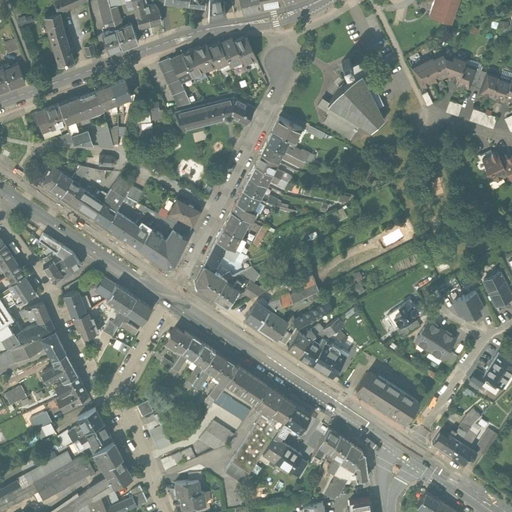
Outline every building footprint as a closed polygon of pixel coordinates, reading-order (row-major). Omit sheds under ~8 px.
[(19,23),(32,18),(31,15),(24,17),(23,15),(22,16),(16,0),(11,2),(19,23)] [(53,0),(57,9),(65,7),(80,0),(53,0)] [(96,0),(103,24),(107,22),(107,21),(112,20),(109,6),(107,0),(96,0)] [(127,7),(124,0),(119,0),(121,3),(125,8),(127,7)] [(141,0),(124,0),(127,7),(134,6),(136,15),(144,13),(143,6),(141,0)] [(208,0),(207,18),(225,14),(222,0),(208,0)] [(239,0),(241,10),(260,6),(259,0),(239,0)] [(433,0),(428,15),(451,23),(458,0),(433,0)] [(154,3),(148,5),(149,12),(147,13),(150,24),(161,22),(159,10),(154,3)] [(116,4),(109,6),(112,20),(115,27),(122,24),(116,4)] [(150,24),(147,13),(149,12),(148,5),(143,6),(144,13),(136,15),(138,27),(150,24)] [(44,14),(50,32),(59,62),(73,58),(64,29),(58,10),(44,14)] [(108,51),(121,46),(115,27),(112,20),(107,21),(107,22),(110,29),(101,32),(108,51)] [(122,24),(115,27),(121,46),(138,40),(131,21),(122,24)] [(475,35),(478,29),(472,26),(469,33),(475,35)] [(245,35),(233,40),(241,59),(243,62),(255,57),(245,35)] [(3,41),(7,52),(19,48),(14,37),(3,41)] [(232,37),(220,42),(228,61),(230,64),(241,59),(233,40),(232,37)] [(218,39),(206,44),(215,65),(216,66),(228,61),(220,42),(218,39)] [(199,44),(193,47),(203,69),(207,67),(209,67),(215,65),(206,44),(206,43),(200,46),(199,44)] [(95,52),(92,44),(84,46),(86,54),(95,52)] [(193,47),(181,52),(191,74),(203,69),(193,47)] [(180,79),(191,74),(181,52),(170,58),(180,79)] [(441,77),(446,75),(452,59),(444,57),(442,53),(432,58),(441,77)] [(453,55),(452,59),(446,75),(458,79),(465,59),(453,55)] [(190,101),(180,79),(170,58),(169,56),(158,61),(178,104),(190,101)] [(341,61),(344,69),(345,69),(350,79),(344,83),(343,81),(338,86),(339,88),(334,93),(328,101),(321,96),(317,103),(329,112),(323,121),(349,138),(355,129),(355,130),(356,128),(359,123),(369,130),(370,131),(384,120),(383,118),(377,107),(383,105),(362,61),(352,65),(348,57),(341,61)] [(431,57),(421,61),(431,82),(441,77),(432,58),(431,57)] [(481,70),(482,66),(465,59),(458,79),(456,83),(468,88),(469,85),(475,68),(481,70)] [(421,87),(431,82),(421,61),(411,66),(421,87)] [(9,62),(1,64),(9,86),(25,81),(18,63),(10,66),(9,62)] [(0,89),(9,86),(1,64),(0,64),(0,89)] [(475,87),(481,70),(475,68),(469,85),(475,87)] [(486,72),(481,70),(475,87),(480,88),(486,72)] [(479,92),(491,96),(498,76),(486,72),(480,88),(479,92)] [(509,80),(498,76),(491,96),(503,100),(504,96),(509,80)] [(123,78),(111,83),(117,100),(122,98),(129,95),(123,78)] [(117,112),(117,100),(111,83),(96,88),(102,106),(109,103),(111,112),(117,112)] [(102,108),(102,106),(96,88),(79,95),(86,114),(102,108)] [(433,103),(428,92),(422,95),(427,106),(433,103)] [(74,119),(86,114),(79,95),(59,103),(65,122),(74,119)] [(234,96),(220,99),(224,118),(226,119),(229,118),(230,117),(230,115),(246,123),(254,107),(234,96)] [(141,101),(142,109),(142,110),(159,108),(159,107),(158,99),(141,101)] [(182,129),(224,118),(220,99),(174,111),(182,129)] [(462,105),(450,100),(445,113),(457,117),(462,105)] [(51,127),(65,122),(59,103),(44,108),(51,127)] [(142,110),(142,109),(138,109),(137,119),(144,118),(163,116),(162,106),(159,107),(159,108),(142,110)] [(170,107),(164,108),(168,116),(173,114),(170,107)] [(41,131),(51,127),(44,108),(34,112),(39,124),(41,131)] [(473,109),(469,121),(493,129),(497,117),(473,109)] [(34,126),(39,124),(34,112),(29,114),(34,126)] [(511,130),(511,113),(503,118),(510,132),(511,130)] [(278,115),(271,129),(289,138),(293,140),(300,126),(278,115)] [(145,122),(144,118),(137,119),(135,135),(152,134),(151,122),(145,122)] [(79,132),(74,119),(65,122),(69,132),(70,135),(79,132)] [(99,145),(113,146),(108,128),(106,121),(96,123),(99,132),(96,133),(99,145)] [(308,124),(306,130),(321,137),(323,132),(308,124)] [(117,126),(108,128),(113,146),(118,146),(117,135),(117,126)] [(73,143),(93,144),(88,129),(79,132),(70,135),(73,143)] [(265,141),(283,150),(285,144),(289,138),(271,129),(265,141)] [(62,142),(73,143),(70,135),(69,132),(60,135),(62,142)] [(277,161),(280,155),(283,150),(265,141),(260,152),(277,161)] [(292,148),(285,144),(283,150),(300,158),(305,159),(312,161),(314,153),(309,152),(301,148),(301,149),(293,145),(292,148)] [(300,158),(283,150),(280,155),(302,166),(305,159),(300,158)] [(499,178),(508,174),(499,157),(497,152),(492,154),(490,150),(479,155),(485,166),(484,168),(485,171),(488,172),(490,172),(493,179),(497,177),(499,178)] [(254,164),(271,173),(274,168),(277,161),(260,152),(254,164)] [(111,155),(99,154),(98,156),(98,163),(111,164),(115,162),(115,158),(111,155)] [(505,154),(499,157),(508,174),(510,179),(511,178),(511,157),(511,155),(507,157),(505,154)] [(78,181),(82,175),(88,166),(85,165),(80,164),(72,177),(78,181)] [(266,184),(269,178),(271,173),(254,164),(248,175),(266,184)] [(42,182),(61,194),(72,177),(53,165),(42,182)] [(98,167),(88,166),(82,175),(104,180),(105,169),(98,167)] [(36,177),(41,181),(48,172),(43,168),(36,177)] [(277,168),(274,168),(271,173),(287,180),(291,175),(277,168)] [(101,201),(115,210),(131,184),(132,182),(120,173),(105,195),(101,201)] [(287,180),(271,173),(269,178),(270,180),(284,187),(292,190),(294,182),(287,180)] [(261,193),(266,184),(248,175),(242,187),(259,196),(261,193)] [(78,181),(72,177),(61,194),(68,199),(78,185),(80,183),(78,181)] [(142,190),(131,184),(125,195),(136,200),(142,190)] [(96,197),(78,185),(68,199),(107,224),(116,210),(115,210),(101,201),(96,197)] [(253,209),(259,196),(242,187),(231,209),(249,218),(250,219),(251,217),(253,218),(256,211),(253,209)] [(101,201),(105,195),(100,191),(96,197),(101,201)] [(268,194),(261,193),(259,196),(275,203),(276,201),(278,202),(280,199),(269,194),(268,194)] [(200,209),(176,195),(168,209),(167,211),(178,217),(192,224),(200,209)] [(164,216),(167,211),(168,209),(160,205),(157,212),(164,216)] [(240,235),(249,218),(231,209),(222,226),(240,235)] [(141,219),(137,224),(116,210),(107,224),(167,265),(174,264),(187,238),(172,228),(165,239),(150,228),(151,226),(141,219)] [(175,222),(178,217),(167,211),(164,216),(175,222)] [(262,225),(252,242),(255,243),(256,241),(258,242),(266,227),(262,225)] [(234,247),(240,235),(222,226),(216,237),(234,247)] [(308,233),(311,239),(318,236),(316,230),(308,233)] [(53,250),(55,251),(60,244),(42,232),(38,238),(53,250)] [(243,242),(245,238),(240,235),(234,247),(238,249),(245,253),(247,248),(245,247),(243,245),(243,242)] [(238,249),(234,247),(216,237),(203,263),(213,269),(222,252),(233,258),(238,249)] [(0,264),(12,281),(24,273),(4,242),(0,244),(0,264)] [(58,254),(64,257),(72,269),(81,263),(72,251),(60,244),(55,251),(58,254)] [(53,250),(48,253),(52,259),(58,254),(55,251),(53,250)] [(55,279),(62,274),(55,263),(52,259),(48,253),(43,257),(46,263),(42,266),(51,278),(55,279)] [(62,274),(72,269),(64,257),(55,263),(62,274)] [(356,265),(354,260),(345,264),(347,270),(356,265)] [(221,274),(213,269),(203,263),(194,280),(195,284),(213,296),(225,279),(226,278),(232,275),(230,271),(221,274)] [(251,265),(240,271),(254,280),(259,273),(251,265)] [(281,304),(292,300),(308,293),(318,288),(315,281),(312,274),(309,267),(301,271),(304,278),(298,281),(300,287),(289,292),(288,290),(275,294),(276,297),(278,296),(281,304)] [(362,277),(358,270),(352,273),(356,281),(362,277)] [(511,296),(499,270),(483,278),(495,304),(501,301),(502,303),(508,300),(506,298),(511,296)] [(288,286),(298,281),(304,278),(301,271),(285,279),(288,286)] [(11,290),(0,296),(0,297),(6,307),(18,300),(19,302),(35,291),(24,273),(12,281),(7,284),(11,290)] [(96,289),(107,296),(115,283),(104,275),(96,289)] [(233,284),(225,279),(213,296),(226,304),(238,287),(237,287),(241,281),(236,278),(233,284)] [(264,290),(258,286),(250,280),(242,291),(251,296),(264,290)] [(264,290),(270,287),(262,281),(258,286),(264,290)] [(364,290),(359,281),(353,285),(358,293),(364,290)] [(112,321),(118,324),(119,324),(126,311),(125,310),(135,295),(115,283),(107,296),(106,297),(122,308),(121,311),(119,310),(118,310),(112,321)] [(318,295),(316,292),(319,291),(318,288),(308,293),(310,299),(318,295)] [(64,294),(72,316),(85,311),(77,289),(64,294)] [(475,290),(464,296),(472,313),(473,314),(481,311),(478,305),(482,304),(477,294),(475,290)] [(477,294),(482,304),(486,301),(482,292),(477,294)] [(472,313),(464,296),(463,294),(452,299),(458,313),(462,311),(465,316),(472,313)] [(151,306),(135,295),(125,310),(126,311),(119,324),(128,329),(132,324),(126,320),(130,314),(142,321),(151,306)] [(276,306),(281,304),(278,296),(276,297),(269,298),(265,305),(268,307),(276,306)] [(13,318),(6,307),(0,297),(0,327),(3,325),(13,318)] [(244,317),(257,325),(268,307),(265,305),(262,303),(265,299),(262,297),(256,299),(244,317)] [(418,312),(420,308),(417,304),(413,303),(410,298),(386,313),(395,327),(407,319),(418,312)] [(332,309),(327,299),(293,317),(293,319),(297,326),(332,309)] [(35,316),(38,322),(49,317),(42,301),(24,308),(19,311),(22,317),(27,314),(29,319),(35,316)] [(284,311),(276,306),(268,307),(257,325),(276,337),(287,320),(280,315),(284,311)] [(88,310),(85,311),(72,316),(76,326),(79,332),(81,331),(83,337),(95,332),(93,325),(96,323),(92,315),(90,316),(88,310)] [(337,316),(322,327),(322,328),(327,334),(342,322),(337,316)] [(38,322),(23,328),(26,336),(28,340),(54,328),(49,317),(38,322)] [(0,338),(1,338),(9,333),(9,334),(19,329),(13,318),(3,325),(0,327),(0,338)] [(112,335),(118,324),(112,321),(108,318),(102,329),(112,335)] [(407,319),(395,327),(399,332),(402,330),(411,324),(407,319)] [(411,324),(402,330),(405,335),(420,325),(417,320),(411,324)] [(427,320),(414,339),(428,348),(441,329),(437,326),(437,325),(432,321),(432,323),(427,320)] [(299,352),(309,337),(310,336),(310,337),(322,328),(322,327),(318,322),(306,330),(307,332),(305,334),(298,329),(287,345),(299,352)] [(137,328),(132,324),(128,329),(134,333),(137,328)] [(176,346),(181,350),(192,334),(183,328),(182,330),(174,325),(169,332),(163,340),(175,348),(176,346)] [(346,348),(354,339),(340,326),(335,332),(340,337),(337,340),(346,348)] [(0,344),(2,349),(26,336),(23,328),(20,330),(19,329),(9,334),(9,333),(1,338),(0,338),(0,344)] [(441,329),(428,348),(441,357),(447,349),(454,338),(450,335),(451,334),(446,330),(445,332),(441,329)] [(40,336),(52,358),(65,351),(57,336),(54,330),(40,336)] [(284,343),(291,333),(287,330),(280,340),(284,343)] [(181,350),(173,362),(169,368),(168,369),(174,373),(184,359),(186,359),(187,358),(191,360),(192,357),(203,341),(192,334),(181,350)] [(317,342),(309,337),(299,352),(310,360),(324,340),(325,338),(321,336),(317,342)] [(35,339),(11,350),(16,361),(41,349),(35,339)] [(130,344),(122,340),(118,348),(126,352),(130,344)] [(324,340),(310,360),(331,374),(344,354),(339,350),(338,346),(332,342),(327,343),(324,340)] [(214,348),(203,341),(192,357),(198,361),(183,383),(189,387),(192,381),(214,348)] [(225,356),(214,348),(192,381),(198,385),(208,369),(214,373),(225,356)] [(371,356),(362,349),(355,359),(364,365),(371,356)] [(457,355),(447,349),(441,357),(440,359),(450,365),(457,355)] [(0,366),(16,361),(11,350),(0,353),(0,366)] [(76,373),(65,351),(52,358),(55,364),(44,369),(48,378),(59,372),(63,380),(76,373)] [(511,361),(498,352),(483,373),(487,376),(485,379),(494,386),(496,382),(501,385),(511,368),(511,367),(508,366),(511,361)] [(160,362),(169,368),(173,362),(163,356),(160,362)] [(236,363),(225,356),(214,373),(219,377),(209,392),(215,395),(219,389),(225,380),(236,363)] [(266,383),(236,363),(225,380),(255,400),(266,383)] [(483,373),(477,369),(470,380),(480,386),(485,379),(487,376),(483,373)] [(356,385),(360,376),(352,372),(348,381),(356,385)] [(355,389),(405,423),(418,402),(379,376),(377,378),(367,372),(355,389)] [(63,380),(69,390),(71,394),(84,387),(76,373),(63,380)] [(294,402),(266,383),(255,400),(253,402),(263,409),(269,413),(271,410),(277,414),(272,423),(277,426),(283,417),(294,402)] [(26,396),(21,385),(4,393),(10,404),(26,396)] [(75,401),(88,394),(84,387),(71,394),(69,390),(55,397),(61,408),(75,401)] [(249,409),(219,389),(215,395),(213,398),(243,418),(249,409)] [(137,404),(142,415),(152,410),(147,399),(137,404)] [(310,413),(294,402),(283,417),(288,420),(300,428),(310,413)] [(77,416),(82,425),(77,429),(75,426),(68,431),(72,439),(78,435),(85,431),(85,430),(102,421),(95,407),(77,416)] [(458,426),(466,431),(470,425),(472,423),(480,415),(472,408),(465,414),(458,426)] [(242,480),(262,450),(273,433),(277,426),(272,423),(277,414),(271,410),(269,413),(263,409),(224,467),(242,480)] [(35,429),(36,429),(50,422),(51,421),(45,410),(29,418),(35,429)] [(143,418),(148,427),(159,422),(157,417),(155,418),(153,413),(143,418)] [(277,426),(273,433),(278,437),(280,436),(287,425),(286,424),(286,422),(288,420),(283,417),(277,426)] [(212,418),(206,428),(198,437),(214,447),(227,442),(234,432),(212,418)] [(85,431),(78,435),(84,447),(88,445),(93,452),(113,439),(102,421),(85,430),(85,431)] [(54,431),(50,422),(36,429),(40,438),(54,431)] [(149,429),(158,448),(170,443),(161,423),(149,429)] [(468,445),(479,428),(472,423),(470,425),(466,431),(451,454),(463,462),(467,456),(471,458),(476,450),(468,445)] [(322,444),(330,449),(339,432),(328,425),(310,456),(315,460),(321,447),(322,444)] [(432,441),(451,454),(466,431),(458,426),(452,434),(445,429),(443,432),(439,430),(432,441)] [(482,441),(477,448),(484,453),(497,433),(488,427),(480,439),(482,441)] [(62,445),(72,439),(68,431),(67,429),(57,435),(62,445)] [(327,465),(333,469),(350,439),(339,432),(330,449),(335,453),(333,455),(327,465)] [(262,450),(274,458),(285,441),(278,437),(273,433),(262,450)] [(84,447),(78,435),(72,439),(78,450),(84,447)] [(93,452),(103,468),(120,458),(122,456),(113,439),(93,452)] [(336,491),(344,479),(348,481),(350,477),(367,474),(363,450),(361,447),(350,439),(333,469),(322,488),(332,494),(335,491),(336,491)] [(300,452),(285,441),(274,458),(290,468),(300,452)] [(190,445),(181,449),(184,458),(194,454),(190,445)] [(180,450),(170,454),(174,463),(184,459),(180,450)] [(15,479),(16,480),(19,486),(20,487),(0,498),(0,511),(38,491),(42,499),(89,473),(90,475),(95,473),(86,457),(82,459),(80,455),(70,461),(66,451),(15,479)] [(164,467),(173,463),(169,454),(160,458),(164,467)] [(103,468),(106,474),(86,487),(86,488),(93,498),(112,487),(132,477),(120,458),(103,468)] [(187,472),(188,479),(198,478),(202,477),(201,470),(187,472)] [(176,494),(179,493),(200,491),(198,478),(188,479),(174,481),(176,494)] [(0,489),(0,496),(19,486),(16,480),(0,489)] [(131,495),(118,501),(109,504),(112,511),(116,511),(146,499),(142,490),(139,484),(130,489),(132,494),(131,495)] [(112,511),(109,504),(118,501),(112,487),(93,498),(87,502),(90,511),(112,511)] [(72,511),(87,502),(93,498),(86,488),(51,511),(72,511)] [(416,503),(429,511),(438,498),(425,489),(416,503)] [(203,490),(200,491),(179,493),(181,506),(195,504),(205,503),(203,490)] [(347,498),(348,511),(371,511),(370,495),(347,498)] [(429,511),(459,511),(438,498),(429,511)] [(302,503),(303,511),(304,511),(323,510),(322,500),(302,503)]
